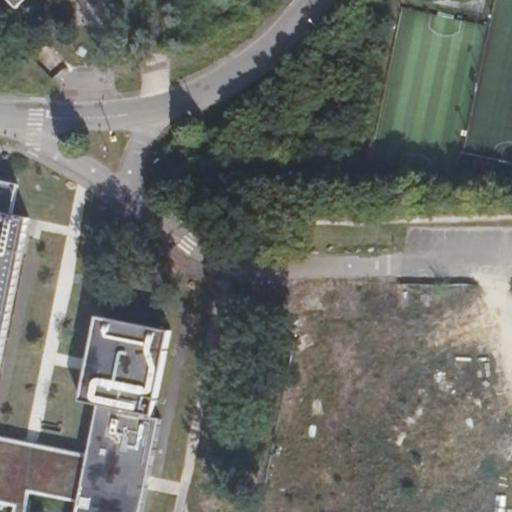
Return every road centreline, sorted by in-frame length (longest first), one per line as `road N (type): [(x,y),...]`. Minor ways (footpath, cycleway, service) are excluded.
road 1 (residential): [(511,266),(231,266),(143,214)]
road 2 (track): [(224,263),(183,486)]
road 3 (residential): [(318,0),(266,54),(218,86),(153,112)]
road 4 (residential): [(50,118),(47,149),(143,214)]
